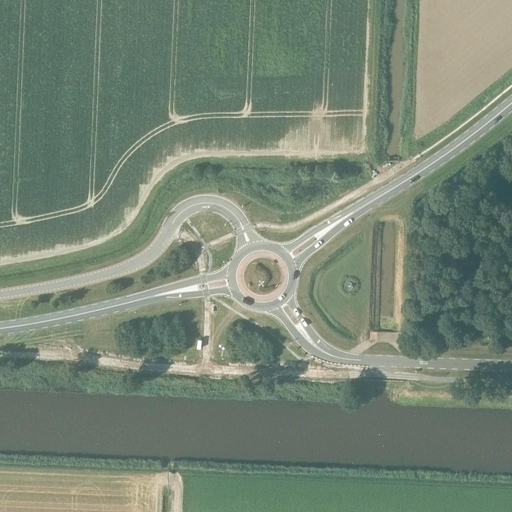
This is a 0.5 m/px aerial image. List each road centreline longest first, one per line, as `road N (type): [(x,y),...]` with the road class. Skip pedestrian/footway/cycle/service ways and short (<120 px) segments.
road 1 (unclassified): [(0,295),(141,261),(194,204),(222,206),(240,224)]
road 2 (unclassified): [(511,366),(352,360),(318,349)]
road 3 (primary): [(352,212),(511,102)]
road 4 (track): [(392,188),(406,214),(403,351)]
road 5 (primary): [(154,296),(0,328)]
road 6 (track): [(363,205),(363,346)]
